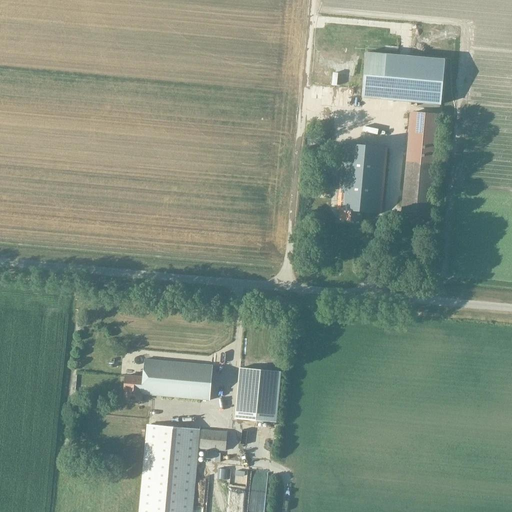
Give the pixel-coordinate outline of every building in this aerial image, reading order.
[(446,58),(366,51),(362,96),(442,103),(446,58)] [(401,215),(431,218),(441,114),(410,113),(401,215)] [(362,212),(382,213),(388,148),(343,143),(337,209),(339,209),(339,220),(361,222),(362,212)] [(314,187),(325,188),(326,180),(315,179),(314,187)] [(125,392),(124,401),(141,402),(142,395),(209,401),(212,366),(144,360),(143,379),(125,377),(124,392),(125,392)] [(236,419),(276,423),(281,372),(240,369),(236,419)] [(141,511),(191,511),(198,430),(149,426),(141,511)] [(199,449),(226,452),(228,431),(201,430),(199,449)]
